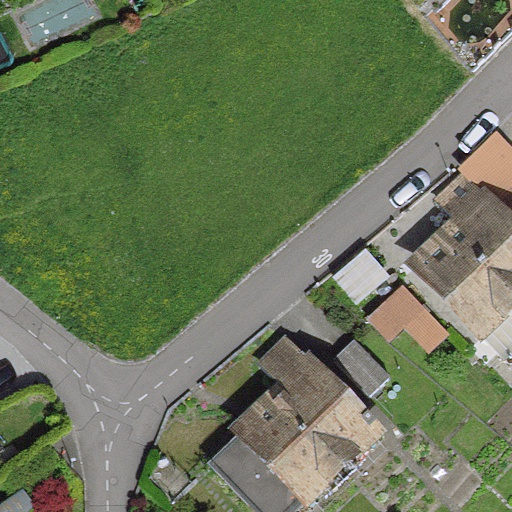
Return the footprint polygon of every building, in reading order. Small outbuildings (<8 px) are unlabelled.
[(456,231),(413,272),(476,339),(511,304),(511,237),(459,181),(432,206),(456,231)] [(511,212),(511,210),(511,182),(497,197),(511,212)] [(438,355),(460,338),(419,283),(376,316),(398,346),(419,330),(438,355)] [(511,320),(501,328),(511,342),(511,320)] [(282,395),(205,468),(247,511),(291,511),(370,437),(363,430),(367,426),(362,420),(358,424),(281,344),(256,368),(282,395)] [(384,381),(348,344),(328,363),(364,400),(384,381)]
